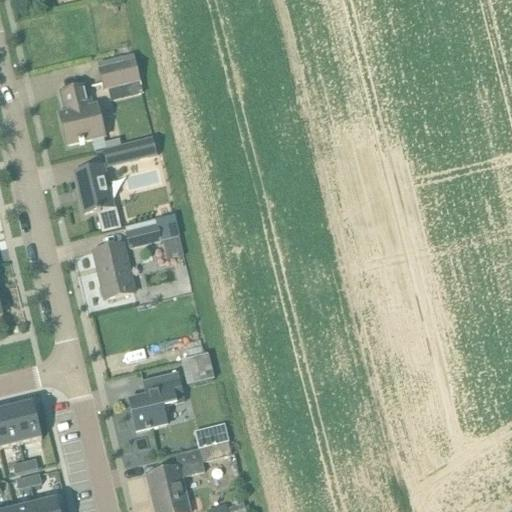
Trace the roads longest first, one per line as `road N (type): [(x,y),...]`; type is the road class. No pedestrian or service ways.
road 1 (residential): [(72,369),(0,66)]
road 2 (residential): [(105,511),(72,369)]
